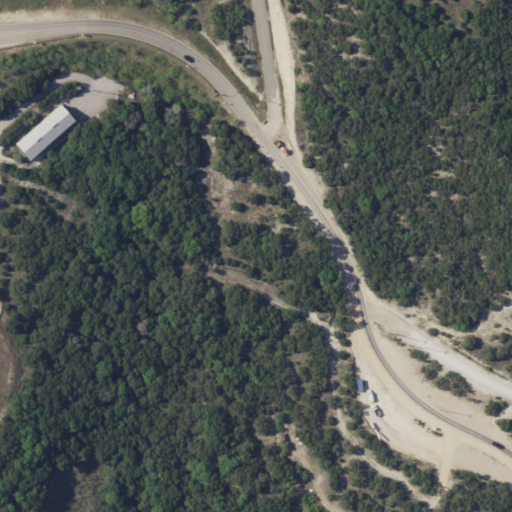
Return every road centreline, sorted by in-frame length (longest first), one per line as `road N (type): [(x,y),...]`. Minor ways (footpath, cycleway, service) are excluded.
road 1 (tertiary): [(0,36),(137,29),(179,47),(220,80),(328,232),(379,366),(417,407),(511,459)]
road 2 (residential): [(358,306),(511,393)]
road 3 (residential): [(264,141),(273,116),(256,0)]
